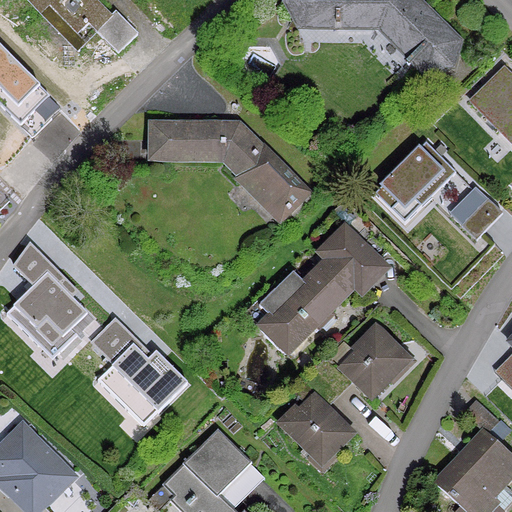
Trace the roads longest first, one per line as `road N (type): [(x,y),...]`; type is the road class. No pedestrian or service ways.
road 1 (residential): [(0,246),(42,191),(229,0)]
road 2 (residential): [(511,285),(453,380),(390,511)]
